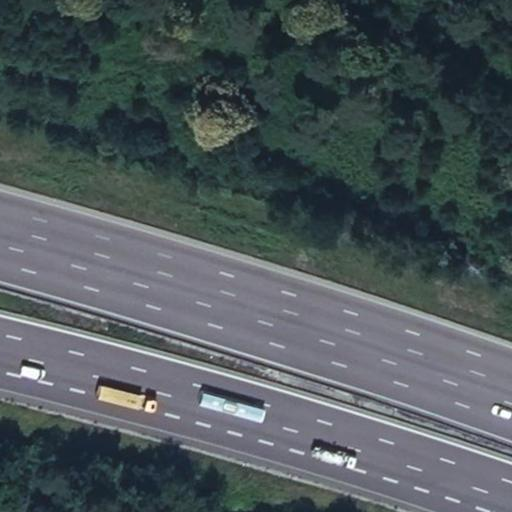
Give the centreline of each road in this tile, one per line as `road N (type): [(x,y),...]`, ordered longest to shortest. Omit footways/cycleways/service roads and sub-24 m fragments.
road 1 (motorway): [(511,395),(287,316),(0,231)]
road 2 (motorway): [(0,348),(252,415),(511,501)]
